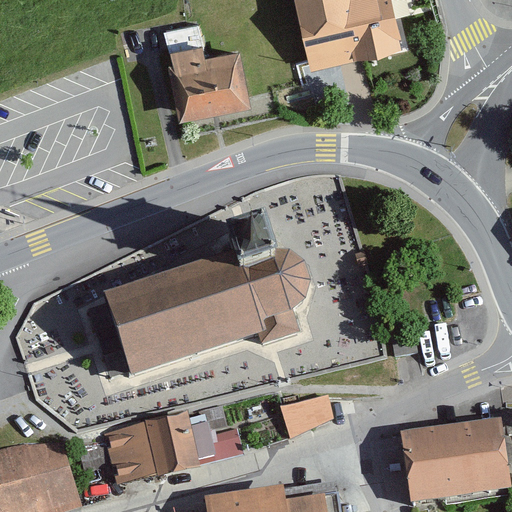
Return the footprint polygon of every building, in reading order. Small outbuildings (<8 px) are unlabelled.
[(297,0),(311,63),(402,44),(392,0),(297,0)] [(205,38),(172,45),(187,118),(253,104),(241,45),(208,52),(205,38)] [(227,233),(234,255),(103,297),(116,338),(130,378),(258,336),(261,346),(299,334),(293,313),(305,303),(310,285),(305,266),(290,255),(278,253),(268,220),(227,233)] [(393,345),(395,357),(419,353),(416,341),(393,345)] [(329,393),(281,408),(290,436),(338,421),(329,393)] [(189,417),(106,434),(117,484),(200,467),(197,459),(191,429),(189,417)] [(511,440),(509,420),(402,434),(411,507),(511,494),(511,440)] [(230,421),(191,429),(197,459),(236,451),(230,421)] [(86,511),(68,436),(0,451),(0,511),(86,511)] [(286,485),(206,496),(208,511),(338,511),(336,501),(290,507),(286,485)]
